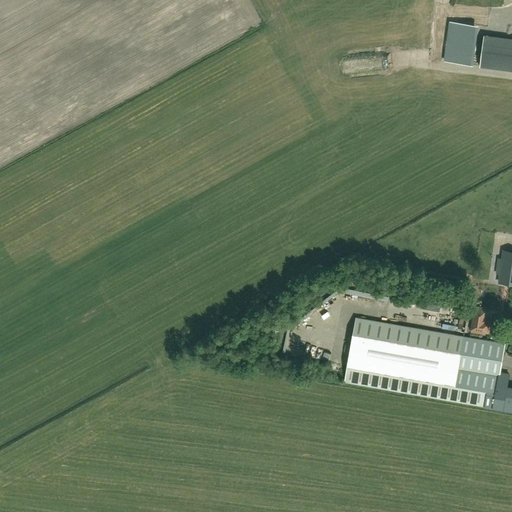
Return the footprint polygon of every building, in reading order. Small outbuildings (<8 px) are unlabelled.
[(473,65),(478,26),(449,22),(444,61),(473,65)] [(511,39),(483,36),(480,66),(511,70),(511,39)] [(511,251),(503,250),(499,282),(511,283),(511,251)] [(474,307),(471,330),(471,333),(482,334),(483,332),(488,333),(490,322),(486,322),(488,310),(487,310),(487,309),(474,307)] [(344,381),(493,407),(511,410),(511,390),(506,389),(509,374),(499,372),(504,343),(356,317),(344,381)]
